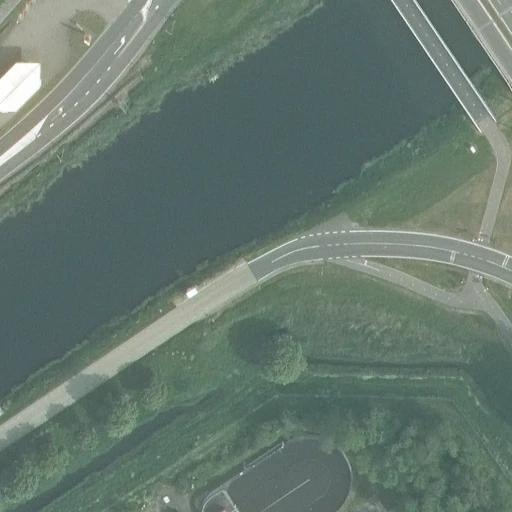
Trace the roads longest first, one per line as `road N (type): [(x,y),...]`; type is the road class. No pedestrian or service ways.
road 1 (secondary): [(0,170),(40,145),(170,0)]
road 2 (secondary): [(139,0),(0,152)]
